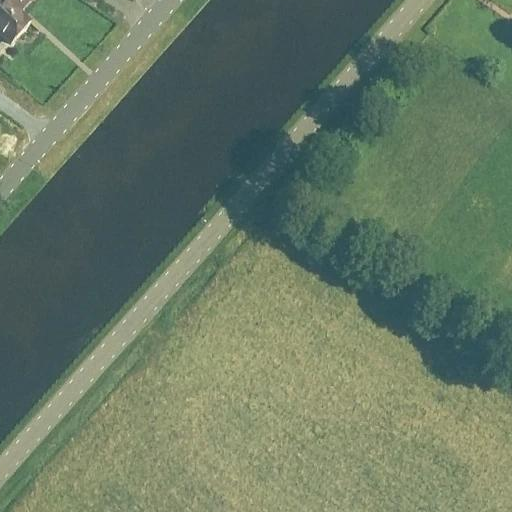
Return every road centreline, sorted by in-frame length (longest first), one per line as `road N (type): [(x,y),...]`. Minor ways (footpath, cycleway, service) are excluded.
road 1 (tertiary): [(0,469),(412,0)]
road 2 (unclassified): [(0,194),(172,0)]
